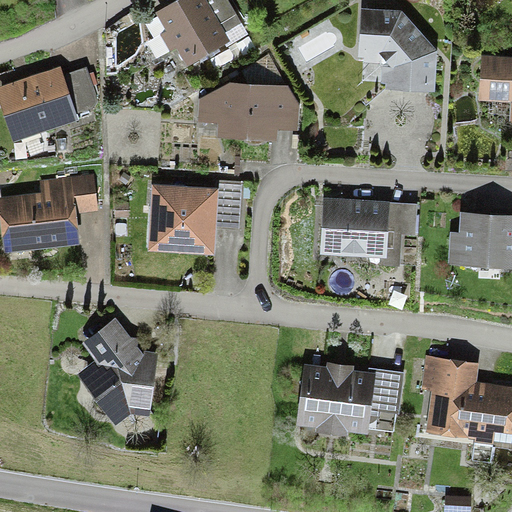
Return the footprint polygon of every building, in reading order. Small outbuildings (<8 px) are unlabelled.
[(184,0),(153,18),(183,70),(227,45),(222,37),(200,0),(184,0)] [(221,0),(200,0),(222,37),(238,27),(221,0)] [(401,15),(359,13),(357,55),(375,56),(389,71),(387,94),(430,97),(433,53),(401,15)] [(511,63),(481,62),(479,105),(510,106),(509,131),(511,133),(511,63)] [(76,126),(58,72),(0,90),(0,114),(11,148),(76,126)] [(84,74),(62,81),(74,118),(96,111),(84,74)] [(286,90),(225,86),(196,106),(195,126),(217,128),(216,142),(274,146),(275,134),(296,135),(298,111),(286,90)] [(38,198),(0,202),(0,244),(2,258),(77,248),(73,218),(96,215),(91,179),(36,187),(38,198)] [(216,193),(149,190),(146,254),(213,257),(216,193)] [(388,208),(322,204),(319,260),(385,264),(388,208)] [(511,222),(457,219),(454,271),(511,274),(511,222)] [(113,322),(81,346),(95,364),(76,379),(111,425),(129,412),(147,413),(152,357),(139,356),(113,322)] [(477,366),(431,361),(423,437),(472,443),(473,434),(511,438),(511,391),(475,388),(477,366)] [(403,380),(300,368),(293,433),(395,444),(403,380)] [(469,511),(469,499),(445,499),(445,511),(469,511)]
